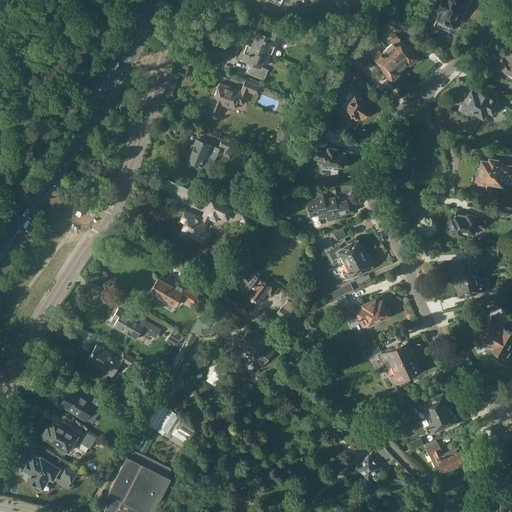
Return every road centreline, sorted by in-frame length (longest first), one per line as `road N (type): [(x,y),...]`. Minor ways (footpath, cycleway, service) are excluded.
road 1 (residential): [(453,511),(356,409),(249,318),(101,221)]
road 2 (primary): [(0,262),(144,0)]
road 3 (residential): [(101,221),(139,143),(186,0)]
road 4 (residential): [(407,271),(366,191),(368,158),(379,131),(428,91)]
road 5 (residential): [(407,271),(420,256),(424,210),(447,190),(454,171),(455,155),(426,116),(428,91)]
road 6 (residential): [(0,386),(101,221)]
road 7 (residential): [(495,421),(446,351),(407,271)]
road 8 (residential): [(428,91),(511,0)]
